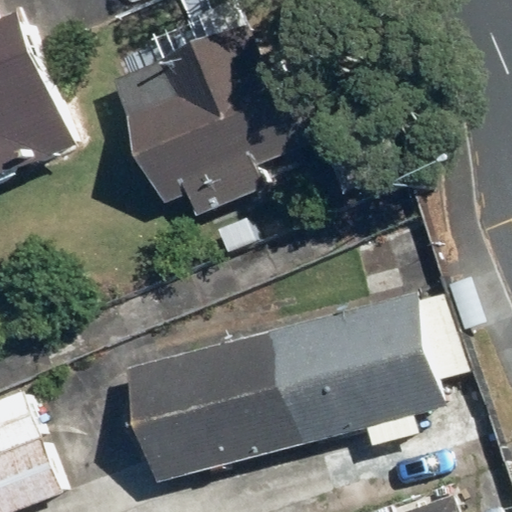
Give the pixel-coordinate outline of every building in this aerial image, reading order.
[(0,0),(0,180),(105,141),(52,0),(0,0)] [(124,53),(177,204),(197,197),(209,229),(291,199),(294,210),(372,183),(306,0),(161,0),(174,36),(124,53)] [(469,288),(439,295),(461,381),(491,373),(469,288)] [(455,400),(429,294),(150,364),(176,469),(455,400)] [(39,388),(0,401),(0,511),(33,511),(75,498),(39,388)] [(470,511),(463,493),(414,511),(470,511)]
